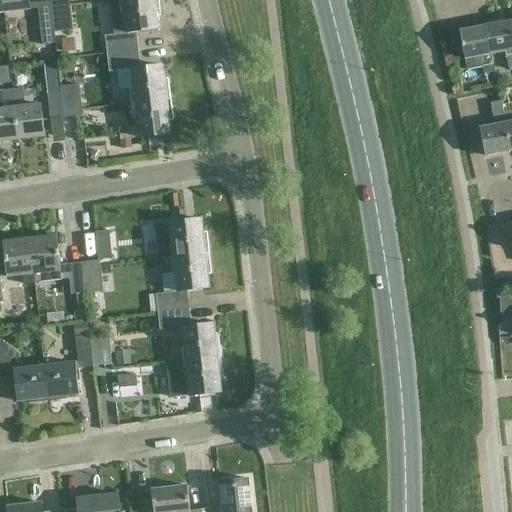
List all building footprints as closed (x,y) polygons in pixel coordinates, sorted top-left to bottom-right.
[(31,6),(29,0),(3,0),(5,14),(38,10),(43,47),(57,46),(56,34),(52,3),(31,6)] [(109,55),(140,51),(138,34),(160,31),(156,0),(128,0),(125,0),(129,35),(107,37),(109,55)] [(52,3),(56,34),(74,31),(70,1),(52,3)] [(511,69),(511,28),(511,23),(486,27),(491,55),(492,55),(506,52),(510,70),(511,69)] [(496,73),(492,55),(491,55),(486,27),(461,32),(468,71),(484,68),(485,75),(496,73)] [(75,52),(74,38),(63,39),(63,53),(75,52)] [(137,105),(168,102),(164,67),(142,69),(140,51),(109,55),(111,73),(133,70),(137,105)] [(62,93),(65,119),(84,116),(80,86),(61,88),(62,93)] [(23,108),(22,102),(26,102),(24,89),(14,90),(20,140),(46,137),(42,105),(23,108)] [(0,142),(20,140),(14,90),(3,91),(4,104),(8,104),(8,109),(0,110),(0,142)] [(51,120),(65,119),(62,93),(48,95),(51,120)] [(141,139),(172,135),(168,102),(137,105),(141,139)] [(507,123),(505,113),(503,105),(492,108),(496,126),(481,129),(487,157),(511,152),(506,124),(507,123)] [(132,148),(132,140),(121,141),(122,149),(132,148)] [(175,258),(206,255),(202,221),(172,225),(175,258)] [(106,230),(105,254),(119,254),(119,230),(106,230)] [(57,237),(31,240),(36,283),(62,280),(60,266),(57,237)] [(31,240),(5,243),(8,271),(9,277),(9,278),(24,276),(25,285),(36,283),(31,240)] [(159,314),(190,310),(188,292),(210,289),(206,255),(175,258),(179,293),(157,296),(159,314)] [(83,268),(86,294),(104,292),(101,261),(82,264),(83,268)] [(83,268),(69,269),(70,280),(72,295),(77,295),(85,294),(86,294),(83,268)] [(511,277),(506,279),(503,286),(508,292),(511,291),(511,277)] [(187,363),(218,360),(214,325),(192,328),(190,310),(159,314),(161,331),(183,329),(187,363)] [(74,324),(75,337),(90,336),(89,323),(74,324)] [(94,368),(113,366),(109,335),(90,337),(94,368)] [(77,370),(94,368),(90,337),(77,339),(79,364),(46,368),(50,399),(80,396),(77,370)] [(50,399),(46,368),(12,371),(9,347),(0,347),(0,378),(16,377),(19,403),(50,399)] [(115,351),(117,366),(132,365),(131,350),(115,351)] [(192,397),(222,394),(218,360),(187,363),(190,383),(191,397),(192,397)] [(138,387),(137,375),(119,376),(119,388),(138,387)] [(202,511),(252,511),(249,480),(220,484),(223,509),(202,511)] [(202,511),(196,511),(191,511),(188,487),(153,492),(155,511),(202,511)] [(65,511),(121,511),(119,495),(79,500),(80,510),(65,511)]
